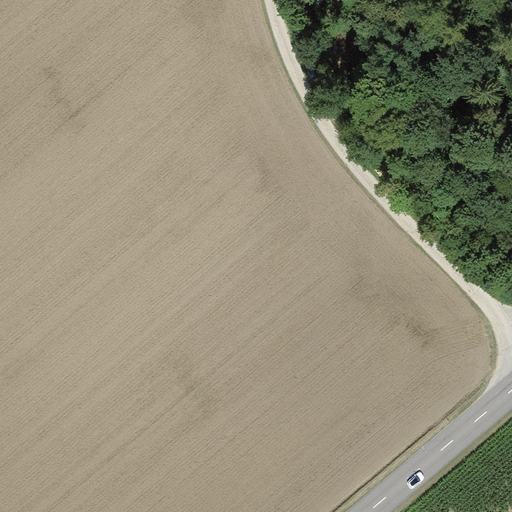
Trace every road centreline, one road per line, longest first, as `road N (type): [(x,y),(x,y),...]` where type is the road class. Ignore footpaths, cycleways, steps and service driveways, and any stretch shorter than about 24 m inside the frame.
road 1 (track): [(273,0),(301,84),(407,223),(511,333)]
road 2 (tertiary): [(377,511),(511,396)]
